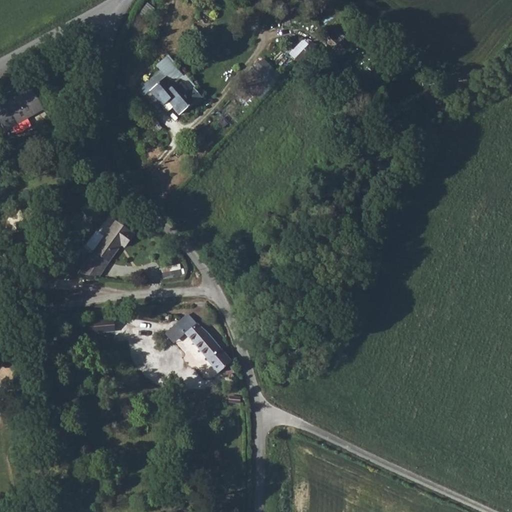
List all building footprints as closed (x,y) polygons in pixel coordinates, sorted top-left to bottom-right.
[(255,101),(282,78),(265,57),(237,80),(255,101)] [(160,69),(144,83),(150,90),(152,88),(158,95),(163,90),(171,99),(168,101),(175,109),(196,91),(189,83),(185,86),(174,74),(174,73),(178,69),(170,61),(160,69)] [(19,102),(0,112),(0,122),(7,135),(45,115),(33,93),(19,100),(19,102)] [(34,206),(20,210),(22,217),(28,216),(34,237),(28,239),(30,247),(44,243),(34,206)] [(99,255),(112,238),(116,233),(119,236),(126,228),(107,213),(84,244),(98,255),(99,255)] [(161,268),(164,278),(183,274),(181,263),(161,268)] [(153,310),(151,317),(161,321),(163,315),(153,310)] [(189,318),(186,317),(178,323),(182,328),(178,331),(193,347),(201,357),(200,359),(210,371),(218,365),(223,370),(229,366),(216,346),(205,333),(189,318)] [(115,332),(115,319),(88,319),(88,332),(115,332)] [(160,333),(152,333),(153,348),(161,347),(160,333)] [(0,348),(0,371),(6,373),(13,353),(0,348)]
